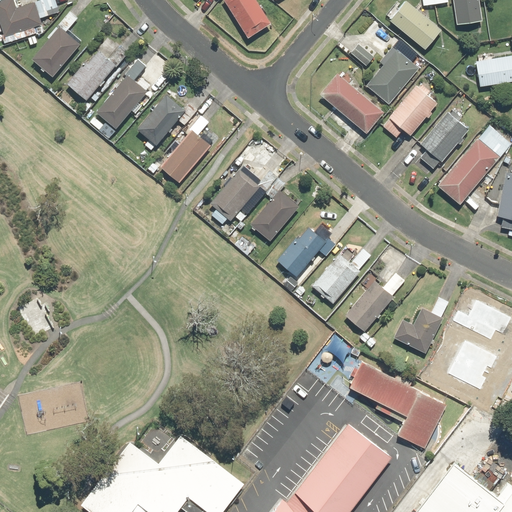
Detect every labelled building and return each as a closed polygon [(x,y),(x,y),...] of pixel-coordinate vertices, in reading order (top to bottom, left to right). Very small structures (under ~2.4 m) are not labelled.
[(16,0),(0,0),(0,15),(6,35),(44,23),(36,0),(35,0),(18,6),(16,0)] [(258,0),(226,0),(249,36),(272,21),(258,0)] [(406,0),(391,18),(426,48),(443,29),(408,0),(406,0)] [(420,0),(421,3),(426,2),(427,13),(438,12),(437,1),(448,0),(420,0)] [(454,0),(458,24),(484,20),(480,0),(454,0)] [(62,26),(34,57),(54,75),(82,43),(62,26)] [(374,56),(360,42),(351,51),(365,65),(374,56)] [(384,64),(368,84),(390,102),(420,67),(394,45),(380,61),(384,64)] [(98,47),(68,83),(88,99),(118,63),(98,47)] [(511,53),(477,60),(481,86),(511,80),(511,53)] [(339,72),(321,92),(367,131),(384,111),(339,72)] [(129,73),(98,110),(117,127),(149,90),(129,73)] [(438,101),(415,83),(389,115),(391,117),(384,125),(397,136),(404,127),(412,134),(438,101)] [(167,93),(138,127),(157,144),(187,109),(167,93)] [(469,128),(448,110),(420,142),(427,148),(421,155),(435,167),(469,128)] [(194,128),(162,165),(180,181),(212,143),(194,128)] [(479,136),(439,184),(461,202),(501,155),(479,136)] [(241,168),(211,202),(231,219),(261,185),(241,168)] [(511,171),(508,170),(499,214),(511,217),(511,171)] [(281,188),(252,223),(271,239),(301,204),(281,188)] [(297,237),(278,258),(298,275),(329,239),(311,224),(298,238),(297,237)] [(341,252),(313,284),(334,302),(361,270),(341,252)] [(376,278),(346,313),(366,330),(396,294),(376,278)] [(404,317),(395,336),(427,351),(444,315),(423,305),(415,322),(404,317)] [(479,317),(457,331),(483,369),(505,354),(479,317)] [(511,376),(511,360),(506,358),(499,377),(510,381),(511,376)] [(327,365),(326,366),(324,370),(324,372),(324,373),(325,375),(325,376),(326,378),(327,379),(329,380),(330,380),(332,381),(333,381),(335,381),(336,381),(338,381),(339,380),(340,379),(341,378),(342,376),(343,375),(343,373),(343,372),(343,370),(343,369),(342,367),(341,366),(340,365),(339,364),(338,363),(336,362),(334,362),(333,362),(331,363),(330,363),(328,364),(327,365)] [(433,408),(352,367),(341,389),(396,417),(387,434),(413,447),(433,408)] [(503,393),(492,388),(486,399),(497,405),(503,393)] [(336,425),(269,511),(345,511),(384,461),(336,425)] [(84,499),(80,504),(91,511),(126,511),(135,502),(147,511),(170,511),(185,493),(209,511),(220,511),(244,481),(181,432),(159,461),(130,439),(84,499)] [(511,511),(511,479),(467,446),(418,511),(511,511)]
